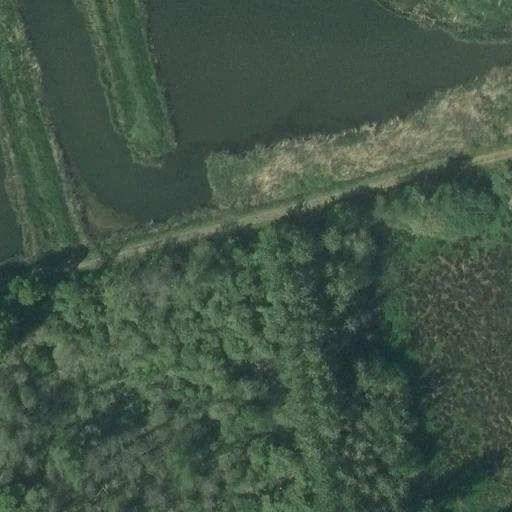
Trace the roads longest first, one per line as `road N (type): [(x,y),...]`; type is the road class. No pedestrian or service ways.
road 1 (track): [(0,291),(511,154)]
road 2 (track): [(337,511),(272,218)]
